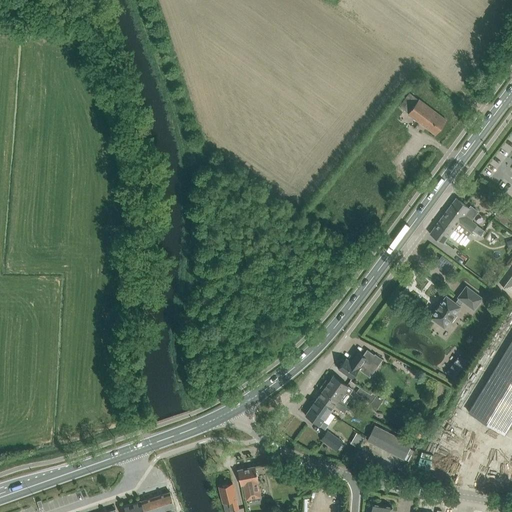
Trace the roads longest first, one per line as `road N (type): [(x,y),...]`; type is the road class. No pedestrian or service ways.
road 1 (secondary): [(235,409),(288,374),(335,327),(511,91)]
road 2 (unclassified): [(511,504),(356,477)]
road 3 (secondary): [(0,498),(141,447)]
